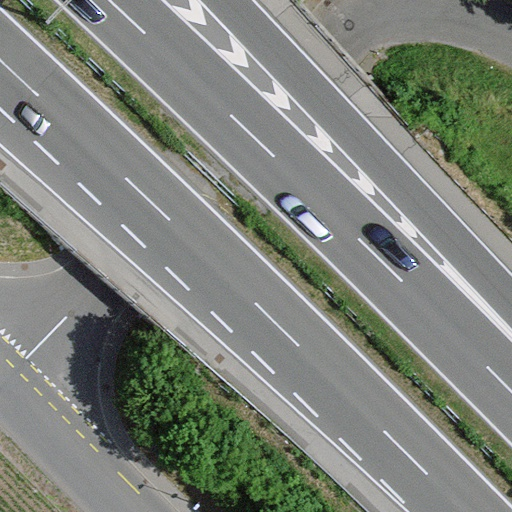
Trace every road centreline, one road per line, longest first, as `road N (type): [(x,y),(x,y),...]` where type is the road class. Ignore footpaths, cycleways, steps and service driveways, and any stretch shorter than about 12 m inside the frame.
road 1 (motorway): [(0,61),(463,511)]
road 2 (motorway): [(511,390),(110,0)]
road 3 (residential): [(391,10),(350,29),(1,386)]
road 4 (motorway): [(511,293),(227,0)]
road 5 (residential): [(1,386),(124,511)]
road 6 (residential): [(511,39),(435,9),(391,10)]
